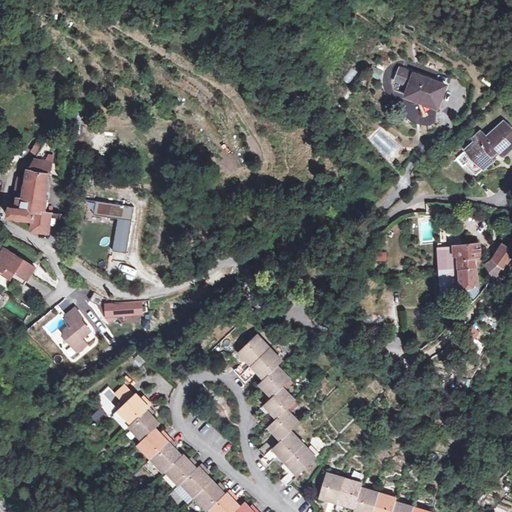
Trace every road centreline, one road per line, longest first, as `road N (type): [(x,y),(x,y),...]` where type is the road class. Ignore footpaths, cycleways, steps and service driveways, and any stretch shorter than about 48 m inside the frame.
road 1 (residential): [(0,217),(115,292),(162,294),(221,265),(241,264),(263,299),(416,360)]
road 2 (residential): [(260,493),(242,437),(242,404),(229,382),(200,375),(177,392),(174,419),(184,437)]
road 3 (track): [(416,360),(511,264)]
